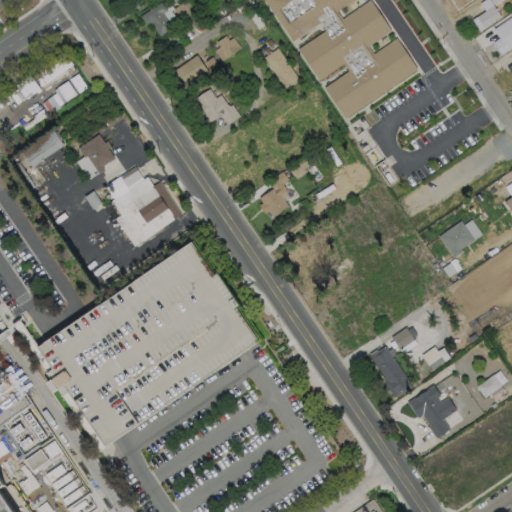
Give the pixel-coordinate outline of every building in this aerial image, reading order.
[(194,0),(199,6),(180,20),(171,8),(181,0),(194,0)] [(352,0),(335,12),(341,19),(368,0),(389,31),(366,47),(372,54),(395,39),(416,70),(343,119),(322,88),(347,72),(341,64),(317,81),(296,50),(324,31),(318,23),(291,42),(262,0),(352,0)] [(469,0),(456,9),(450,0),(469,0)] [(161,12),(166,20),(173,16),(177,22),(157,35),(148,21),(143,24),(138,16),(159,1),(165,9),(161,12)] [(498,16),(481,27),(474,16),(491,4),(498,16)] [(511,27),(511,44),(499,53),(491,42),(509,30),(503,21),(511,14),(511,25),(511,26),(511,27)] [(223,35),(227,39),(231,36),(238,47),(219,60),(212,49),(217,46),(214,41),(223,35)] [(275,47),(296,79),(282,88),(268,68),(266,65),(267,65),(261,57),(275,47)] [(205,71),(184,85),(173,68),(194,54),(205,71)] [(206,86),(213,97),(218,94),(226,106),(230,104),(238,116),(225,124),(218,114),(208,121),(191,96),(206,86)] [(62,146),(29,168),(18,151),(50,129),(62,146)] [(96,134),(102,142),(105,140),(108,146),(105,147),(112,158),(99,166),(102,170),(96,174),(84,155),(82,157),(75,147),(96,134)] [(133,166),(140,179),(145,176),(150,185),(157,181),(179,214),(131,246),(112,218),(109,221),(99,206),(114,196),(106,184),(117,175),(133,166)] [(287,206),(270,217),(265,208),(261,211),(257,204),(260,202),(257,197),(271,188),(266,181),(275,174),(280,170),(286,179),(280,183),(286,191),(280,195),(287,206)] [(511,215),(502,200),(511,193),(511,215)] [(460,251),(451,257),(436,235),(459,220),(472,239),(458,249),(460,251)] [(39,357),(98,449),(258,343),(196,251),(39,357)] [(410,327),(415,333),(411,336),(416,344),(401,354),(390,337),(404,327),(406,329),(410,327)] [(407,388),(395,397),(394,395),(392,396),(382,381),(383,381),(381,377),(382,377),(368,356),(383,345),(410,384),(406,387),(407,388)] [(433,346),(443,361),(430,370),(420,355),(433,346)] [(0,511),(28,511),(12,488),(47,466),(74,506),(67,510),(68,511),(96,511),(100,510),(0,356),(0,511)] [(475,387),(492,374),(500,385),(484,398),(475,387)] [(435,397),(438,401),(445,396),(454,409),(441,418),(448,428),(434,437),(426,426),(427,425),(420,414),(416,417),(405,401),(412,397),(412,398),(426,388),(425,388),(431,384),(438,395),(435,397)] [(381,511),(372,499),(352,511),(381,511)]
